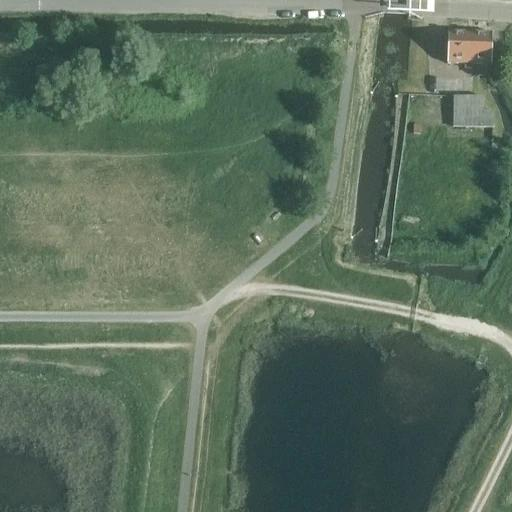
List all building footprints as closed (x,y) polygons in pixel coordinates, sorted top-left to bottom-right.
[(491,65),(492,33),(448,33),(447,65),(465,65),(465,69),(472,69),(472,65),(491,65)] [(493,129),(494,112),(484,112),(484,98),(453,98),(453,129),(493,129)] [(421,136),(421,126),(413,125),(413,136),(421,136)] [(429,152),(429,141),(412,142),(412,153),(429,152)] [(428,165),(427,154),(412,155),(412,166),(428,165)]
